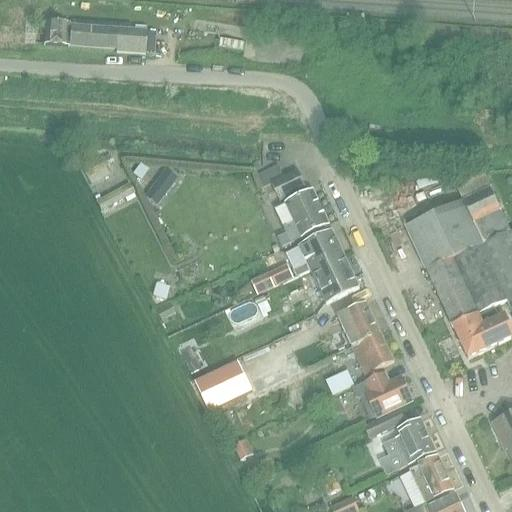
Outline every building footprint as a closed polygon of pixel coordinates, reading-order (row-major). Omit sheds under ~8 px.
[(64,48),(65,24),(45,23),(44,47),(64,48)] [(143,56),(145,32),(69,27),(68,47),(115,50),(115,54),(143,56)] [(101,161),(83,170),(86,177),(90,185),(108,176),(104,168),(101,161)] [(140,165),(132,175),(140,181),(147,170),(140,165)] [(280,203),(306,190),(297,172),(271,185),(280,203)] [(511,312),(511,235),(484,176),(455,188),(463,204),(406,229),(468,361),(511,340),(511,330),(505,317),(499,320),(494,310),(507,303),(511,312)] [(128,185),(94,203),(102,217),(135,199),(128,185)] [(152,187),(144,197),(156,206),(164,197),(152,187)] [(287,235),(278,239),(282,248),(291,244),(328,227),(313,193),(286,206),(294,223),(283,228),(287,235)] [(307,266),(294,272),(297,279),(310,273),(343,258),(332,234),(299,250),(302,256),(307,266)] [(358,291),(343,258),(310,273),(326,307),(358,291)] [(251,283),(258,297),(293,280),(287,267),(251,283)] [(158,285),(154,298),(166,302),(170,289),(158,285)] [(171,304),(156,311),(161,321),(175,314),(171,304)] [(338,319),(352,349),(380,336),(365,306),(338,319)] [(301,331),(320,323),(313,309),(295,317),(301,331)] [(380,336),(352,349),(366,378),(393,365),(380,336)] [(192,350),(183,354),(191,374),(212,364),(205,347),(193,352),(192,350)] [(239,366),(195,386),(207,413),(252,393),(239,366)] [(283,367),(250,382),(256,393),(289,378),(283,367)] [(346,372),(325,382),(331,397),(353,387),(346,372)] [(411,403),(401,382),(391,386),(386,375),(351,391),(355,400),(359,401),(366,398),(377,420),(411,403)] [(399,413),(365,429),(371,441),(404,425),(399,413)] [(511,416),(492,426),(500,443),(503,442),(511,461),(511,416)] [(386,477),(405,468),(435,454),(420,423),(398,433),(400,439),(384,447),(389,459),(380,463),(386,477)] [(246,442),(234,448),(242,464),(254,458),(246,442)] [(410,473),(426,505),(453,492),(438,460),(410,473)] [(340,491),(333,476),(323,481),(331,495),(340,491)] [(437,507),(435,503),(416,511),(462,511),(456,498),(437,507)] [(330,511),(356,511),(351,501),(330,511)]
